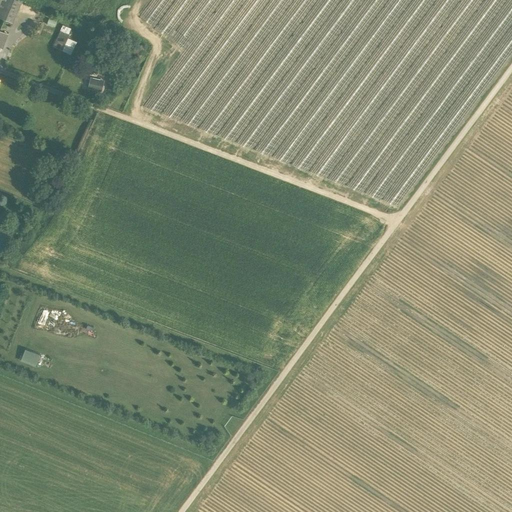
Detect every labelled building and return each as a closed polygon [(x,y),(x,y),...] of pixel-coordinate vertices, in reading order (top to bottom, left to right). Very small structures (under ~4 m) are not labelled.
[(1,0),(0,3),(0,18),(2,19),(10,0),(1,0)] [(21,3),(12,0),(10,0),(2,19),(13,24),(21,3)] [(60,31),(53,47),(61,50),(68,34),(60,31)] [(104,82),(92,79),(90,89),(101,91),(104,82)] [(0,256),(4,258),(8,235),(2,234),(0,242),(0,256)] [(21,361),(36,366),(41,354),(26,349),(21,361)]
